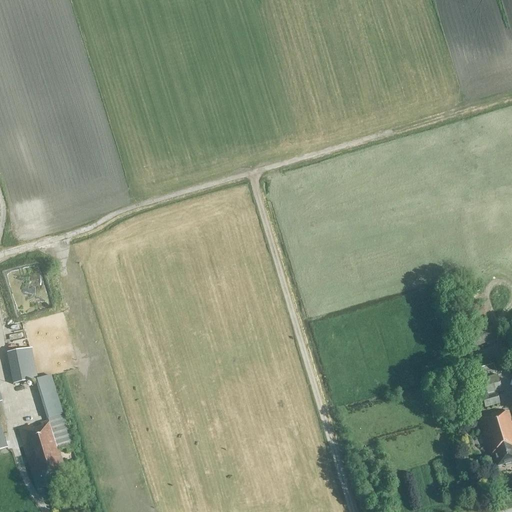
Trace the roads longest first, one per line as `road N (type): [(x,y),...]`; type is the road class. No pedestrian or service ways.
road 1 (track): [(351,511),(251,173),(403,128)]
road 2 (track): [(0,258),(251,173)]
